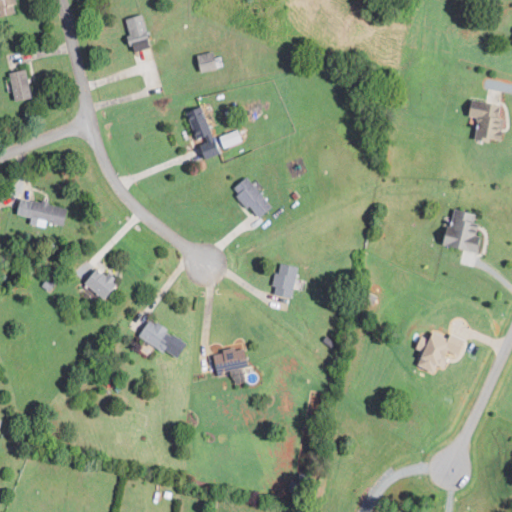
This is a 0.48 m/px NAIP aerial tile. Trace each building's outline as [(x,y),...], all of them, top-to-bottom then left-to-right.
[(0,0),(0,16),(20,12),(17,0),(0,0)] [(154,47),(146,13),(127,18),(136,51),(154,47)] [(221,68),(217,50),(199,54),(203,72),(221,68)] [(12,72),(17,101),(35,98),(30,69),(12,72)] [(470,115),(479,117),(476,137),(503,141),(508,104),(472,100),(470,115)] [(224,153),(205,105),(188,111),(206,159),(224,153)] [(222,135),(226,147),(245,141),(241,129),(222,135)] [(234,188),(261,219),(276,206),(248,175),(234,188)] [(71,208),(23,197),(19,214),(34,217),(32,223),(48,227),(50,222),(68,226),(71,208)] [(487,232),(475,228),(479,214),(456,207),(445,243),(481,253),(487,232)] [(275,293),(295,298),(302,267),(282,262),(275,293)] [(109,298),(120,280),(97,266),(86,284),(109,298)] [(190,344),(171,331),(173,328),(161,321),(159,324),(151,319),(141,334),(181,359),(190,344)] [(438,372),(441,365),(448,368),(454,351),(463,354),(468,340),(452,333),(450,337),(434,331),(431,338),(422,335),(418,347),(425,350),(419,365),(438,372)] [(215,351),(217,371),(252,367),(250,347),(215,351)]
